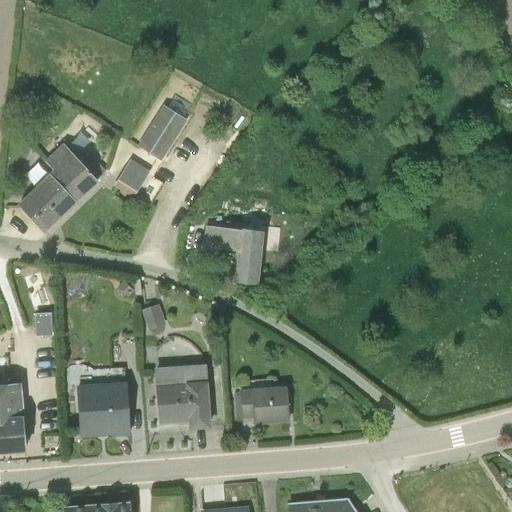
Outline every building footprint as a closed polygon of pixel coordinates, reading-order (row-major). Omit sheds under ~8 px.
[(160,161),(187,118),(165,104),(138,147),(160,161)] [(89,152),(79,161),(63,143),(44,160),(56,173),(50,178),(73,204),(98,181),(96,180),(106,172),(89,152)] [(132,198),(149,172),(131,161),(115,187),(132,198)] [(42,232),(57,218),(73,204),(50,178),(19,207),(42,232)] [(256,283),(261,232),(261,227),(226,222),(225,228),(208,226),(206,247),(240,250),(237,281),(256,283)] [(153,329),(169,322),(161,301),(144,308),(153,329)] [(54,309),(38,310),(39,332),(55,332),(54,309)] [(205,364),(155,368),(158,424),(187,421),(189,428),(211,427),(205,364)] [(19,381),(0,383),(0,453),(27,450),(19,381)] [(125,382),(75,385),(80,438),(130,435),(125,382)] [(239,390),(241,419),(252,418),(253,425),(288,423),(286,387),(239,390)] [(356,511),(347,498),(285,503),(286,511),(356,511)] [(129,511),(129,502),(64,507),(64,511),(129,511)]
